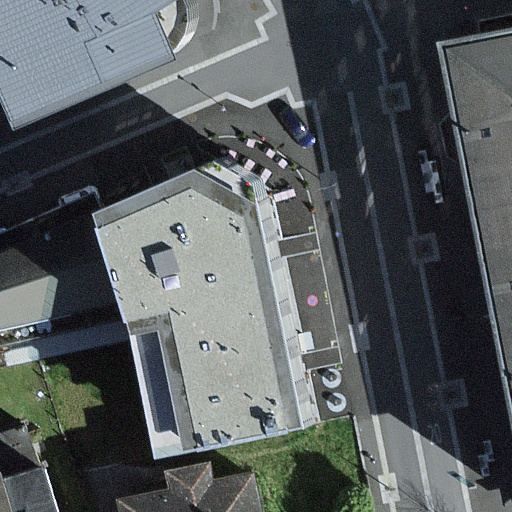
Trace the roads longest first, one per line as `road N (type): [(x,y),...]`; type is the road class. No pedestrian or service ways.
road 1 (residential): [(331,42),(351,97),(437,511)]
road 2 (residential): [(0,169),(331,42)]
